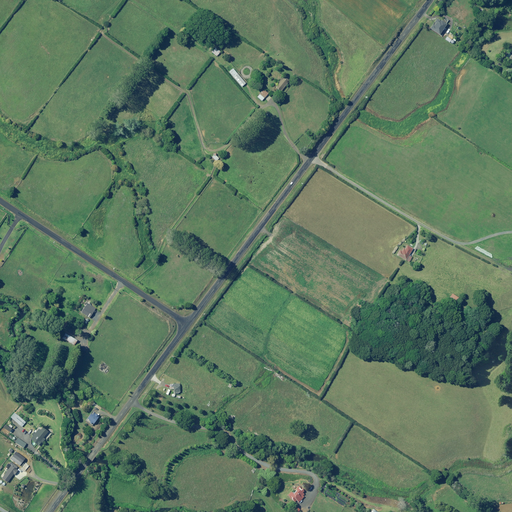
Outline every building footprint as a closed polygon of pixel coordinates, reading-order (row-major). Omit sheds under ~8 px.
[(447,25),(440,20),(436,20),(435,22),(436,23),(434,26),(433,25),(430,29),(440,35),(447,25)] [(220,52),(215,47),(211,52),(217,56),(220,52)] [(246,84),(233,69),(229,72),(242,87),(246,84)] [(290,81),(284,76),(279,82),(280,83),(276,88),(280,92),(290,81)] [(262,101),(265,98),(268,101),(272,96),(268,93),(263,89),(257,97),(262,101)] [(413,249),(407,245),(405,249),(403,248),(402,251),(400,250),(397,255),(409,262),(412,257),(409,256),(413,249)] [(96,309),(87,304),(82,313),(90,318),(96,309)] [(76,340),(65,333),(62,338),(73,345),(76,340)] [(180,394),(180,384),(170,384),(170,389),(174,389),(174,394),(180,394)] [(88,419),(89,420),(88,420),(90,422),(89,423),(91,424),(92,423),(94,424),(95,423),(99,416),(93,412),(88,419)] [(26,422),(16,414),(12,418),(22,427),(26,422)] [(30,435),(32,437),(31,439),(39,446),(41,443),(42,444),(45,440),(43,438),(48,432),(43,427),(40,430),(39,429),(37,431),(35,430),(30,435)] [(26,444),(18,438),(15,442),(23,448),(26,444)] [(29,466),(25,462),(21,467),(25,471),(29,466)] [(18,468),(11,463),(7,468),(9,469),(4,475),(10,479),(18,468)] [(300,486),(295,491),(293,493),(292,492),(288,496),(295,502),(296,500),(299,503),(302,499),(300,497),(305,491),(300,486)]
